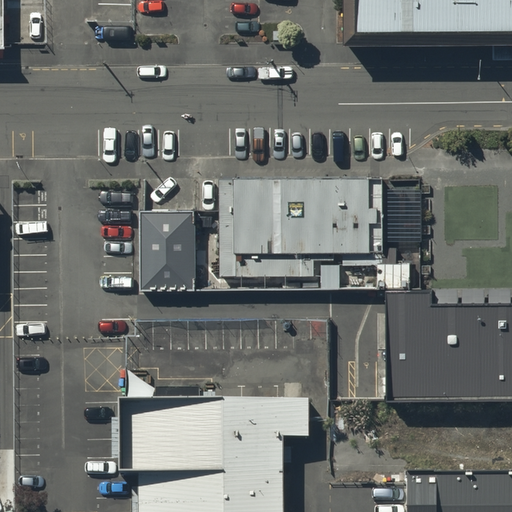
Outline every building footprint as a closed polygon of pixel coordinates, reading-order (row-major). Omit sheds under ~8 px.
[(511,0),(343,0),(343,49),(511,48),(511,0)] [(376,186),(220,187),(221,286),(316,285),(316,267),(376,267),(376,186)] [(194,220),(138,221),(139,300),(194,299),(194,220)] [(372,272),(321,273),(321,298),(372,298),(372,272)] [(434,289),(389,289),(390,398),(511,397),(511,300),(434,301),(434,289)] [(287,511),(287,452),(311,452),(311,411),(120,412),(120,495),(138,495),(138,511),(287,511)] [(511,511),(511,473),(406,473),(406,511),(511,511)]
